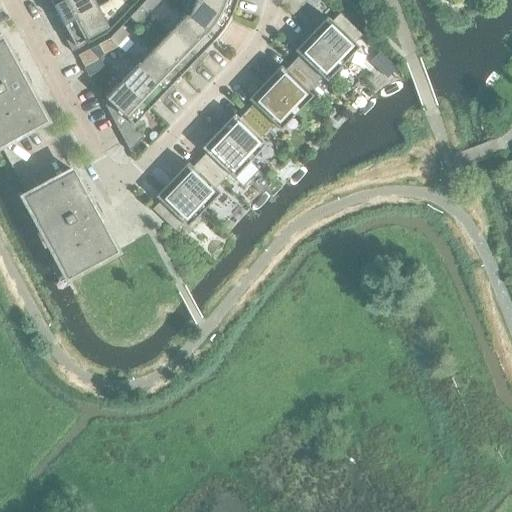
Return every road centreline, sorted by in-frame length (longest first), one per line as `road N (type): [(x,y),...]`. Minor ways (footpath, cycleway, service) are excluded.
road 1 (residential): [(126,181),(261,41),(276,0)]
road 2 (residential): [(126,181),(105,175),(14,0)]
